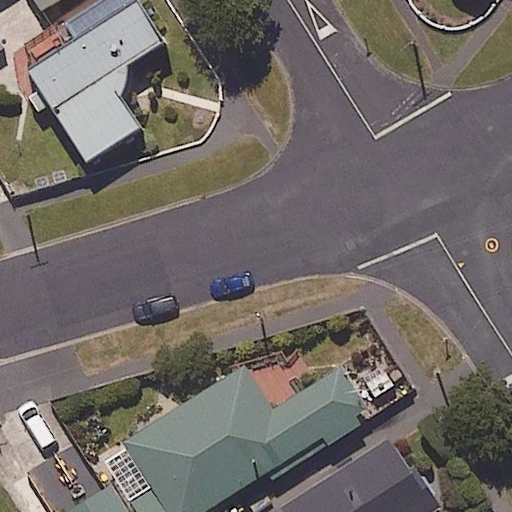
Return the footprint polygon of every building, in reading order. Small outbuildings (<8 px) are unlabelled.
[(132,68),(168,45),(139,0),(102,0),(67,23),(80,42),(34,72),(93,164),(145,130),(126,101),(128,99),(129,98),(130,96),(132,93),(132,91),(133,89),(134,87),(134,84),(134,82),(135,80),(134,77),(134,75),(134,73),(133,70),(132,68)] [(75,0),(38,0),(47,16),(75,0)] [(0,58),(9,53),(0,39),(0,58)] [(275,414),(252,374),(128,443),(153,487),(133,498),(140,511),(207,511),(373,420),(347,373),(275,414)] [(438,511),(394,443),(287,511),(438,511)] [(130,511),(116,490),(82,511),(130,511)]
